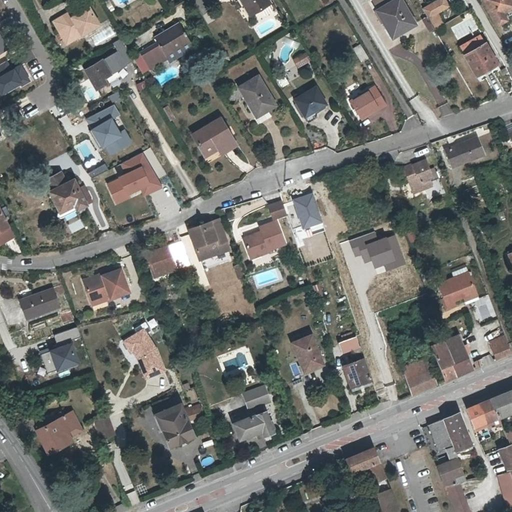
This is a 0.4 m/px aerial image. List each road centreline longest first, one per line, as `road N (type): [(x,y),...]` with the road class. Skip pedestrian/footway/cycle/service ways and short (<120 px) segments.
road 1 (residential): [(0,262),(57,259),(422,132)]
road 2 (primary): [(511,371),(174,511)]
road 3 (residential): [(342,0),(422,132)]
